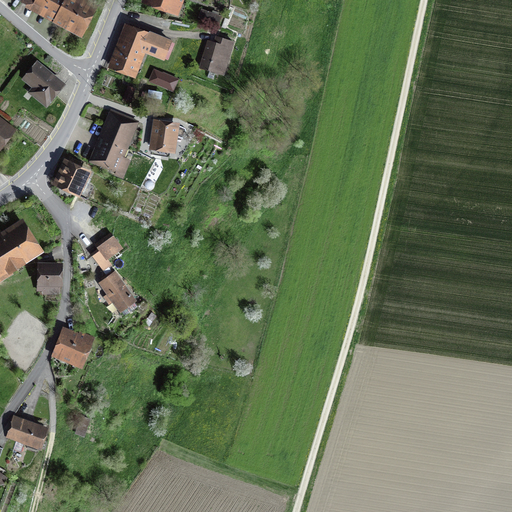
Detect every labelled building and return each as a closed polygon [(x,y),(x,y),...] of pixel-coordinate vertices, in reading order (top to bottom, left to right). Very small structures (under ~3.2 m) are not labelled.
[(93,6),(83,1),(82,3),(75,0),(24,0),(80,30),(93,6)] [(149,0),(149,1),(173,10),(176,0),(149,0)] [(161,57),(168,40),(130,26),(115,66),(131,73),(140,49),(161,57)] [(233,41),(221,38),(219,44),(209,41),(201,68),(219,73),(224,56),(228,57),(233,41)] [(62,84),(37,64),(25,78),(42,92),(38,97),(46,104),(62,84)] [(155,72),(151,80),(172,89),(176,80),(155,72)] [(140,79),(136,87),(142,90),(145,82),(140,79)] [(105,139),(125,147),(135,121),(112,112),(106,127),(109,128),(105,139)] [(0,144),(13,128),(4,122),(1,126),(0,124),(0,144)] [(176,125),(156,122),(152,146),(173,149),(176,125)] [(121,158),(125,147),(105,139),(95,163),(118,173),(117,175),(122,177),(129,161),(121,158)] [(88,174),(67,163),(58,183),(76,191),(84,175),(87,177),(88,174)] [(0,239),(0,271),(36,248),(22,226),(0,239)] [(113,235),(97,247),(105,257),(120,246),(113,235)] [(94,257),(102,267),(107,263),(100,253),(94,257)] [(59,266),(41,266),(40,282),(42,282),(42,285),(37,285),(37,290),(43,290),(43,292),(59,292),(59,266)] [(114,274),(105,281),(113,292),(106,296),(110,302),(114,299),(121,309),(133,300),(114,274)] [(93,308),(98,317),(103,315),(99,306),(93,308)] [(77,339),(61,332),(54,350),(81,361),(88,344),(91,345),(93,338),(80,333),(77,339)] [(89,419),(82,416),(76,432),(83,435),(89,419)] [(8,433),(18,436),(14,447),(22,449),(25,439),(39,443),(43,431),(12,420),(8,433)]
